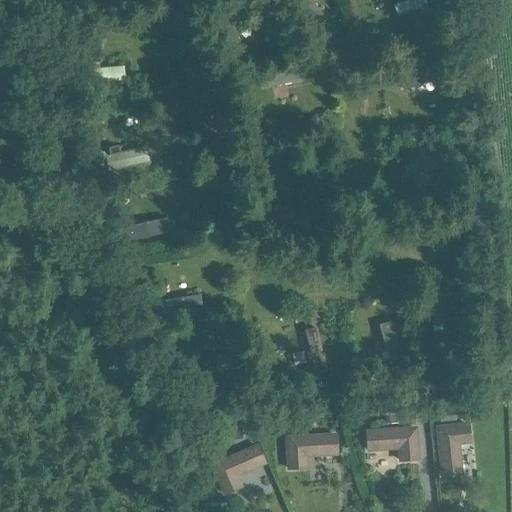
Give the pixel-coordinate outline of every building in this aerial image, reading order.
[(0,0),(14,26),(29,19),(20,0),(0,0)] [(290,0),(314,30),(327,20),(311,0),(290,0)] [(412,0),(392,8),(396,18),(432,5),(430,0),(412,0)] [(398,77),(402,92),(447,78),(442,63),(398,77)] [(85,68),(83,82),(129,85),(131,71),(85,68)] [(306,68),(258,77),(260,89),(308,80),(306,68)] [(447,153),(402,163),(406,177),(451,167),(447,153)] [(141,155),(107,156),(107,168),(141,167),(141,155)] [(280,159),(267,163),(281,203),(294,199),(280,159)] [(468,406),(440,408),(440,420),(468,418),(468,406)] [(398,423),(398,414),(386,415),(387,424),(398,423)] [(254,423),(231,425),(232,439),(255,437),(254,423)] [(435,429),(441,479),(461,477),(458,447),(471,446),(469,425),(435,429)] [(417,429),(365,432),(366,453),(397,451),(397,463),(419,462),(417,429)] [(337,436),(308,437),(285,438),(286,471),(307,471),(306,459),(338,458),(337,436)] [(265,465),(257,446),(210,467),(223,498),(242,490),(237,478),(265,465)]
